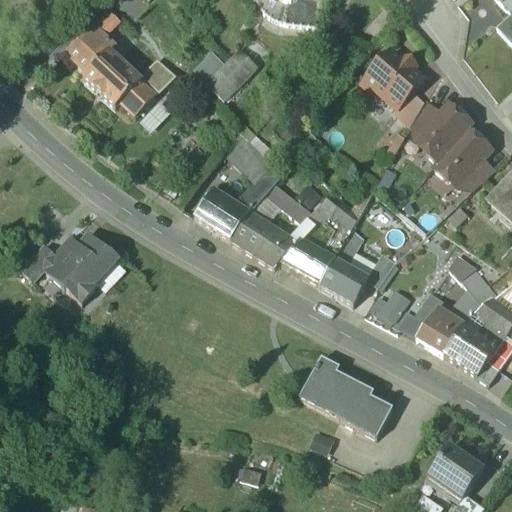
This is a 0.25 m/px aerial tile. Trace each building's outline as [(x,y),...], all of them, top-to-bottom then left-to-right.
[(134,0),(144,10),(154,0),(134,0)] [(272,0),(273,1),(273,3),(273,4),(275,8),(276,9),(279,12),(280,12),(284,14),(285,14),(289,14),(290,13),(294,11),(295,11),(298,7),(300,2),(319,4),(319,0),(272,0)] [(511,0),(487,0),(509,24),(511,20),(511,0)] [(271,30),(282,33),(282,34),(315,38),(319,4),(300,2),(298,7),(295,11),(294,11),(290,13),(289,14),(285,14),(284,14),(280,12),(279,12),(276,9),(275,8),(273,4),(273,3),(256,1),(253,1),(255,12),(261,22),(271,30)] [(124,24),(114,14),(107,21),(117,31),(124,24)] [(511,20),(509,24),(495,37),(511,56),(511,55),(511,20)] [(107,21),(64,62),(85,84),(99,69),(88,58),(117,31),(107,21)] [(251,46),(218,82),(236,99),(270,63),(251,46)] [(402,73),(390,62),(363,92),(364,92),(360,96),(370,105),(373,101),(395,120),(396,121),(411,104),(422,91),(410,81),(413,78),(404,70),(402,73)] [(138,95),(105,63),(99,69),(85,84),(80,89),(113,121),(119,115),(138,95)] [(215,84),(201,70),(191,79),(206,94),(215,84)] [(236,99),(218,82),(215,84),(206,94),(203,96),(222,114),(236,99)] [(138,95),(119,115),(133,129),(152,109),(138,95)] [(411,104),(396,121),(395,120),(391,125),(408,139),(410,137),(422,115),(411,104)] [(152,144),(172,121),(160,111),(140,133),(152,144)] [(438,123),(424,111),(422,115),(410,137),(419,145),(438,123)] [(438,123),(419,145),(430,154),(424,161),(424,165),(436,175),(466,141),(468,139),(468,134),(458,126),(455,126),(454,127),(443,118),(438,123)] [(247,152),(236,141),(223,155),(257,188),(270,173),(258,162),(247,152)] [(436,175),(432,180),(443,190),(448,189),(453,183),(464,192),(483,171),(487,165),(476,156),(478,154),(477,150),(466,141),(436,175)] [(403,149),(396,145),(386,161),(393,166),(403,149)] [(264,156),(253,146),(247,152),(258,162),(264,156)] [(483,171),(464,192),(473,200),(494,181),(483,171)] [(257,188),(240,207),(243,215),(250,220),(265,204),(274,194),(282,185),(270,173),(257,188)] [(511,186),(510,185),(488,209),(511,231),(511,186)] [(304,192),(297,209),(315,217),(323,200),(304,192)] [(274,194),(265,204),(300,233),(305,228),(310,223),(274,194)] [(246,224),(210,201),(192,226),(228,250),(246,224)] [(357,225),(339,211),(321,229),(332,239),(330,243),(343,250),(350,237),(357,225)] [(295,252),(246,224),(228,250),(272,278),(295,252)] [(300,233),(294,239),(301,246),(312,234),(305,228),(300,233)] [(343,250),(332,269),(345,276),(356,256),(361,247),(362,246),(350,237),(343,250)] [(343,250),(330,243),(328,246),(329,247),(320,262),(332,269),(343,250)] [(99,260),(86,248),(71,265),(63,257),(52,270),(39,284),(39,285),(62,304),(75,315),(88,301),(115,272),(100,259),(99,260)] [(301,251),(281,273),(317,294),(332,269),(320,262),(301,251)] [(332,269),(317,294),(351,314),(365,290),(366,288),(365,288),(376,268),(356,256),(345,276),(332,269)] [(52,270),(42,260),(18,286),(29,296),(39,285),(39,284),(52,270)] [(376,268),(365,288),(366,288),(365,290),(375,296),(392,272),(380,262),(376,268)] [(496,302),(476,278),(461,290),(481,315),(490,307),(496,302)] [(511,292),(499,301),(491,308),(501,316),(511,305),(511,292)] [(395,330),(410,307),(395,297),(380,320),(395,330)] [(88,301),(75,315),(79,318),(91,304),(88,301)] [(491,308),(490,307),(481,315),(474,320),(494,336),(505,344),(511,333),(511,323),(501,316),(491,308)] [(464,334),(446,323),(437,335),(428,329),(415,347),(442,363),(461,337),(464,334)] [(505,344),(494,336),(483,352),(494,359),(505,344)] [(461,337),(442,363),(476,386),(487,370),(494,359),(483,352),(461,337)] [(337,376),(320,367),(298,407),(375,448),(391,417),(369,406),(372,401),(334,381),(337,376)] [(497,378),(487,370),(476,386),(487,393),(497,378)] [(483,477),(449,454),(427,485),(461,509),(465,503),(483,477)] [(478,511),(465,503),(461,509),(458,511),(478,511)]
